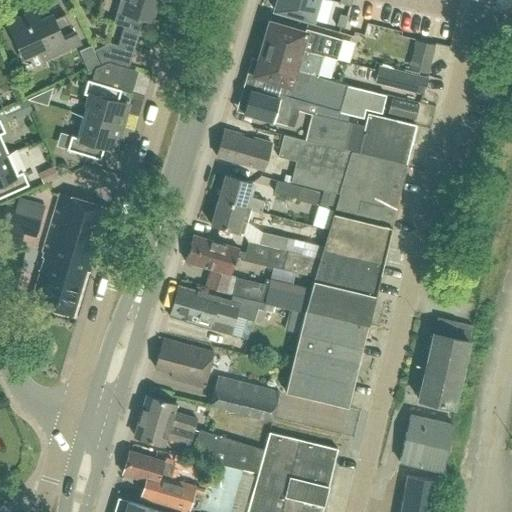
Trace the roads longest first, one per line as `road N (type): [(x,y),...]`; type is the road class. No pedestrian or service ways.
road 1 (residential): [(355,511),(478,0)]
road 2 (residential): [(191,0),(70,417)]
road 3 (secondary): [(148,268),(227,0)]
road 4 (secondary): [(148,268),(121,305),(85,422)]
road 5 (secondary): [(108,429),(148,268)]
